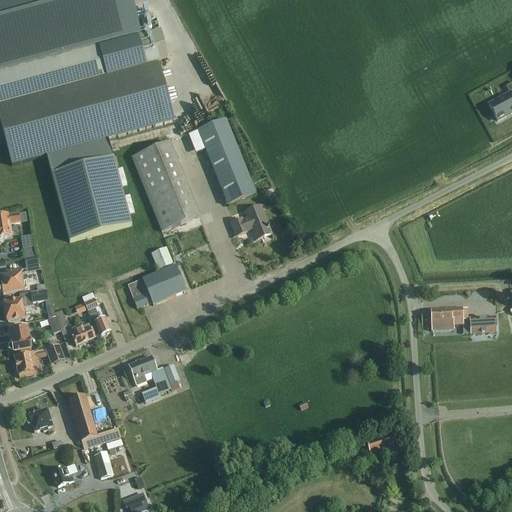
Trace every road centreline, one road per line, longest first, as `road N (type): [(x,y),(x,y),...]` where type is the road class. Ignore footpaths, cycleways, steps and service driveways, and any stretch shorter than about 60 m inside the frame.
road 1 (unclassified): [(0,403),(378,228)]
road 2 (unclassified): [(447,511),(431,495),(421,457),(413,307),(378,228)]
road 3 (unclassified): [(378,228),(511,160)]
